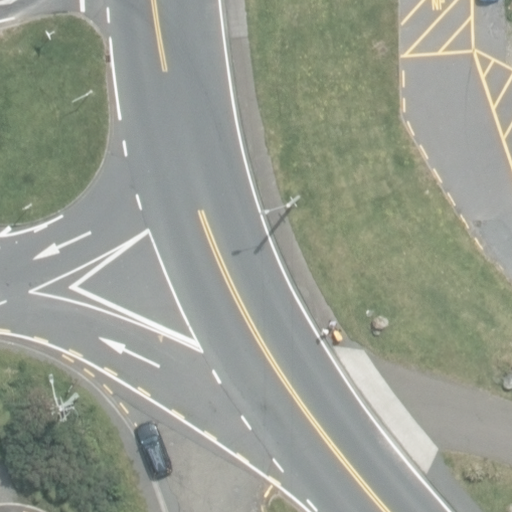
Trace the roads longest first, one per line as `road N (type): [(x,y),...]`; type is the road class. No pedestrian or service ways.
road 1 (secondary): [(177,109),(186,166),(246,310),(314,422)]
road 2 (unclassified): [(314,422),(172,372),(0,288)]
road 3 (residential): [(177,109),(74,234),(0,267)]
road 4 (secondary): [(314,422),(398,511)]
